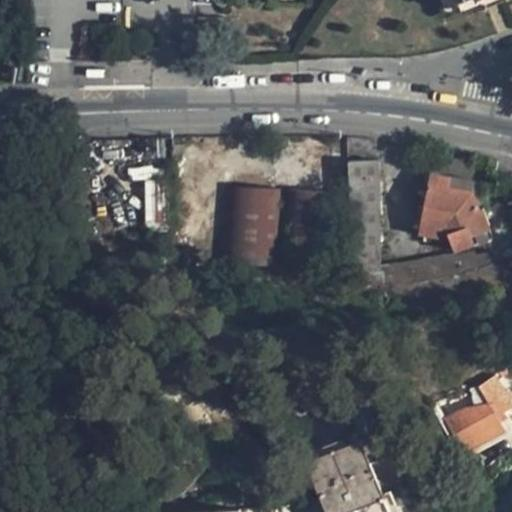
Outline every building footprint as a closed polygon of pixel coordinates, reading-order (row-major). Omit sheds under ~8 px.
[(466,0),(449,7),(445,0),(433,0),(442,20),(464,11),(466,16),(506,0),(466,0)] [(202,36),(226,36),(226,18),(202,19),(202,36)] [(349,160),(350,272),(382,271),(382,262),(380,160),(349,160)] [(477,182),(432,173),(419,234),(438,238),(439,233),(450,235),(456,251),(495,235),(484,208),(481,209),(477,200),(479,198),(482,194),(482,191),(482,188),(480,184),(477,182)] [(144,181),(145,226),(161,226),(161,181),(144,181)] [(280,190),(228,188),(224,267),(276,269),(280,190)] [(339,192),(287,190),(282,270),(337,272),(339,192)] [(407,307),(435,304),(487,284),(511,274),(511,272),(501,263),(479,261),(474,251),(460,255),(459,252),(382,262),(382,271),(350,272),(351,288),(389,288),(390,308),(407,307)] [(511,274),(487,284),(510,338),(511,337),(511,274)] [(511,406),(511,400),(496,373),(479,385),(490,401),(467,405),(446,417),(465,453),(507,430),(498,416),(511,406)] [(331,511),(392,511),(361,439),(310,460),(331,511)]
